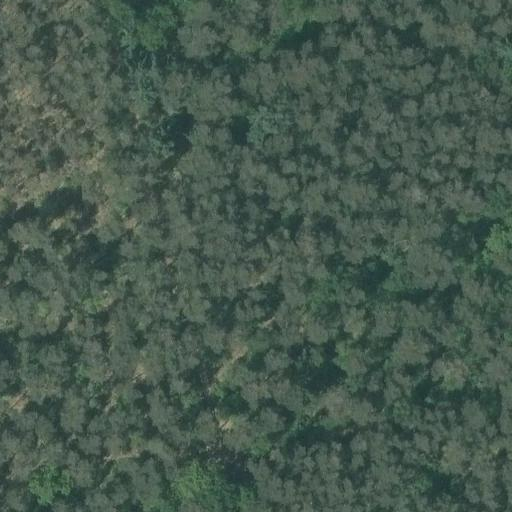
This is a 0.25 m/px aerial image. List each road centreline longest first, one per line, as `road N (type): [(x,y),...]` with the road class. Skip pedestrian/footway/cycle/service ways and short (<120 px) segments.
road 1 (track): [(90,0),(244,511)]
road 2 (track): [(229,458),(511,392)]
